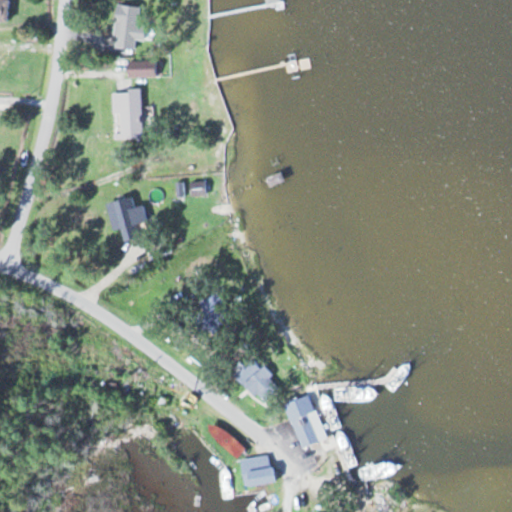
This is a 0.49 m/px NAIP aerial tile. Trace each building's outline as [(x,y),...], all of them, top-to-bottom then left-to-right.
[(0,0),(0,21),(8,22),(8,0),(0,0)] [(111,49),(133,50),(133,40),(141,41),(142,7),(114,6),(111,49)] [(152,62),(126,62),(126,77),(152,77),(152,62)] [(141,140),(140,90),(112,91),(113,115),(118,115),(119,141),(141,140)] [(111,232),(120,231),(122,241),(150,236),(143,206),(134,208),(132,198),(105,203),(111,232)] [(255,400),(274,380),(251,357),(232,377),(255,400)] [(284,405),(301,448),(324,440),(308,396),(284,405)] [(272,482),(267,456),(240,461),(245,488),(272,482)]
